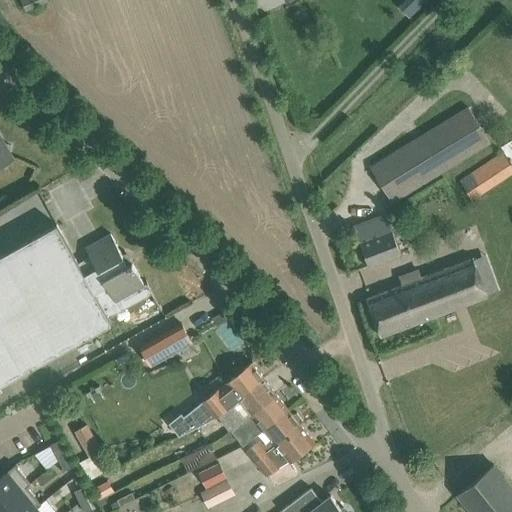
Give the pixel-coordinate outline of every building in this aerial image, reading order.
[(47,0),(21,0),(26,11),(48,2),(47,0)] [(409,0),(402,9),(414,20),(431,0),(409,0)] [(393,200),(410,190),(489,142),(468,108),(372,166),(393,200)] [(0,165),(13,158),(0,135),(0,165)] [(511,138),(502,144),(511,161),(511,138)] [(511,174),(511,164),(503,151),(460,180),(473,200),(511,174)] [(402,254),(387,215),(354,228),(369,266),(402,254)] [(108,316),(78,262),(57,224),(0,255),(0,385),(112,323),(108,316)] [(78,262),(108,316),(121,309),(116,300),(145,284),(133,262),(129,264),(111,233),(86,247),(90,255),(78,262)] [(386,291),(367,298),(381,336),(400,329),(488,296),(477,266),(474,259),(474,257),(386,291)] [(181,323),(139,346),(150,365),(192,342),(181,323)] [(182,413),(169,423),(179,436),(215,419),(220,415),(240,397),(264,377),(252,362),(237,374),(226,383),(202,401),(184,416),(182,413)] [(252,413),(277,393),(264,377),(240,397),(252,413)] [(259,433),(289,409),(277,393),(252,413),(242,421),(231,430),(243,445),(259,433)] [(260,440),(246,450),(255,461),(301,424),(303,419),(297,412),(293,413),(289,409),(259,433),(266,442),(263,444),(260,440)] [(234,411),(224,420),(231,430),(242,421),(234,411)] [(289,460),(299,453),(314,441),(301,424),(255,461),(266,475),(289,459),(289,460)] [(103,451),(88,426),(77,433),(91,458),(103,451)] [(187,470),(216,458),(210,443),(181,455),(187,470)] [(61,445),(53,449),(59,460),(66,456),(61,445)] [(72,467),(66,456),(59,460),(64,470),(72,467)] [(202,492),(229,480),(220,462),(199,472),(207,488),(201,491),(202,492)] [(0,507),(30,483),(15,464),(0,476),(0,507)] [(473,482),(458,494),(472,511),(511,511),(511,486),(494,465),(473,482)] [(209,507),(236,495),(229,480),(202,492),(209,507)] [(0,511),(30,511),(41,504),(27,487),(31,484),(30,483),(0,507),(0,511)] [(104,483),(92,489),(98,499),(109,493),(104,483)] [(82,487),(75,491),(80,502),(87,498),(82,487)] [(311,487),(283,509),(284,511),(344,511),(331,495),(322,502),(311,487)] [(132,492),(117,499),(121,506),(135,498),(132,492)] [(85,511),(93,509),(87,498),(80,502),(85,511)]
